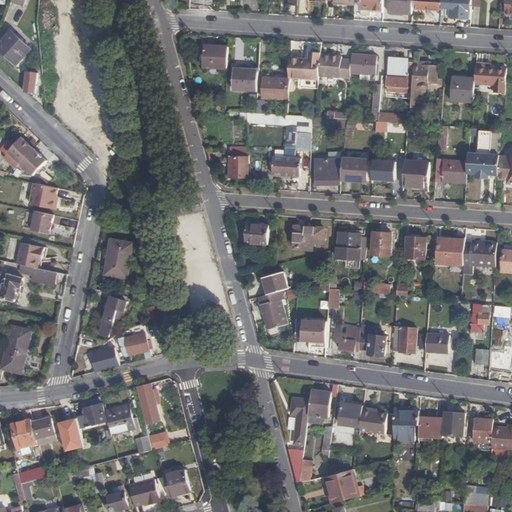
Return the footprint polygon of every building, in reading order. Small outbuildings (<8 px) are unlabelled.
[(356,0),(356,5),(356,11),(362,11),(361,15),(370,16),(371,12),(384,12),(384,0),(356,0)] [(413,11),(413,0),(391,0),(391,13),(402,14),(403,11),(413,11)] [(415,0),(415,8),(443,10),(443,0),(415,0)] [(469,9),(472,9),(473,0),(452,0),(451,19),(469,20),(469,9)] [(0,43),(0,48),(17,64),(30,49),(11,32),(0,43)] [(228,68),(229,46),(204,45),(204,68),(228,68)] [(415,62),(415,49),(407,49),(407,57),(407,61),(415,62)] [(352,73),(353,61),(343,60),(343,57),(321,55),(321,57),(319,78),(351,80),(352,73)] [(353,61),(352,73),(361,74),(361,79),(376,80),(376,75),(377,57),(353,55),(353,61)] [(321,57),(309,56),(309,60),(291,59),(290,78),(319,79),(319,78),(321,57)] [(414,64),(415,62),(407,61),(402,61),(403,57),(396,56),(396,60),(390,60),(388,91),(412,93),(413,87),(414,64)] [(419,64),(414,64),(413,87),(412,93),(411,108),(426,109),(427,90),(428,90),(429,90),(429,89),(430,89),(430,88),(430,87),(430,86),(431,86),(431,85),(434,85),(434,86),(437,86),(438,66),(420,65),(419,64)] [(506,94),(508,69),(491,68),(477,66),(476,79),(475,85),(495,86),(495,93),(506,94)] [(258,92),(259,73),(249,73),(249,71),(235,69),(233,91),(258,92)] [(26,92),(35,93),(37,73),(28,72),(26,92)] [(264,98),(289,99),(290,79),(265,78),(264,98)] [(453,101),(474,103),(475,85),(476,79),(468,78),(455,78),(454,78),(453,101)] [(381,95),(381,85),(375,84),(373,121),(377,121),(379,122),(380,113),(381,95)] [(63,111),(107,151),(127,129),(83,89),(63,111)] [(257,100),(256,113),(267,114),(267,102),(265,102),(265,100),(257,100)] [(256,114),(247,113),(248,124),(297,127),(297,133),(312,134),(312,117),(288,115),(267,114),(256,114)] [(409,124),(410,124),(410,115),(384,113),(380,113),(379,122),(409,124)] [(328,118),(323,118),(323,124),(322,126),(346,128),(346,120),(336,119),(328,118)] [(503,130),(511,130),(511,122),(504,122),(503,130)] [(448,127),(441,126),(439,150),(446,150),(448,127)] [(468,162),(468,174),(477,174),(477,172),(490,173),(490,175),(499,176),(500,157),(500,156),(490,155),(492,133),(481,132),(481,135),(479,154),(469,154),(468,162)] [(7,151),(32,174),(45,160),(20,136),(7,151)] [(250,157),(249,147),(231,147),(230,177),(247,177),(248,157),(250,157)] [(499,176),(499,178),(511,178),(511,151),(511,158),(500,157),(499,176)] [(302,155),(300,179),(311,180),(312,156),(302,155)] [(274,174),(300,176),(301,159),(274,158),(274,174)] [(318,184),(342,184),(342,182),(342,179),(344,159),(329,159),(329,165),(317,166),(318,184)] [(368,160),(344,159),(342,179),(355,180),(366,181),(368,160)] [(438,160),(436,182),(467,183),(468,174),(468,162),(438,160)] [(373,179),(392,180),(396,180),(397,162),(375,161),(373,179)] [(405,186),(428,188),(430,163),(406,161),(405,186)] [(58,198),(60,188),(35,183),(31,204),(58,210),(61,199),(58,198)] [(53,225),(55,216),(37,212),(33,231),(51,235),(53,225)] [(270,225),(256,224),(248,224),(247,243),(268,244),(270,225)] [(292,247),(296,247),(298,228),(306,228),(306,225),(293,225),(292,247)] [(298,228),(296,247),(313,248),(313,242),(324,242),(325,230),(306,228),(298,228)] [(340,258),(362,259),(363,237),(363,233),(341,232),(340,258)] [(374,253),(391,255),(392,233),(375,232),(374,253)] [(407,258),(425,259),(427,238),(409,237),(407,258)] [(467,243),(467,240),(449,239),(440,238),(439,264),(465,266),(467,243)] [(111,264),(108,264),(106,275),(129,278),(134,243),(114,240),(111,264)] [(18,263),(23,265),(36,267),(38,260),(41,247),(23,243),(18,263)] [(497,266),(499,243),(488,243),(488,245),(474,244),(467,243),(465,266),(465,273),(474,273),(474,265),(494,267),(497,266)] [(511,273),(511,252),(504,252),(503,272),(511,273)] [(51,284),(54,271),(39,268),(36,267),(23,265),(22,271),(34,275),(33,279),(51,284)] [(0,277),(0,296),(0,297),(4,283),(6,283),(9,274),(1,272),(0,277)] [(282,291),(289,289),(284,272),(265,278),(270,294),(282,291)] [(161,275),(164,292),(174,290),(177,290),(173,273),(161,275)] [(0,297),(15,301),(19,287),(22,288),(24,277),(9,274),(6,283),(4,283),(0,297)] [(329,277),(321,279),(320,291),(331,291),(332,289),(332,276),(329,277)] [(270,294),(265,278),(261,279),(266,295),(270,294)] [(290,282),(292,288),(299,286),(297,280),(290,282)] [(365,292),(391,294),(392,285),(366,281),(365,292)] [(410,285),(399,284),(398,295),(409,296),(410,285)] [(126,291),(101,289),(100,297),(111,299),(102,326),(112,329),(116,316),(121,318),(124,310),(125,311),(128,301),(123,300),(126,291)] [(340,289),(332,289),(331,291),(331,301),(330,307),(341,308),(342,290),(340,289)] [(174,290),(164,292),(165,299),(175,298),(174,290)] [(265,305),(263,305),(268,328),(288,323),(282,300),(283,299),(283,296),(282,291),(270,294),(266,295),(263,296),(265,305)] [(472,303),(463,302),(462,310),(471,311),(472,303)] [(489,324),(491,305),(475,304),(472,332),(477,333),(477,338),(484,339),(485,324),(489,324)] [(148,309),(153,326),(161,324),(157,306),(148,309)] [(453,326),(461,326),(462,311),(455,310),(453,326)] [(313,340),(328,341),(329,322),(305,320),(304,340),(313,340)] [(146,359),(151,358),(146,334),(150,333),(147,323),(129,327),(130,330),(125,331),(126,332),(117,334),(124,353),(125,355),(129,354),(129,355),(144,352),(146,359)] [(383,328),(362,325),(362,326),(362,328),(362,333),(361,350),(370,350),(370,354),(386,356),(389,336),(382,335),(383,328)] [(28,340),(30,331),(14,327),(11,337),(19,338),(28,340)] [(341,349),(360,351),(361,350),(362,333),(362,328),(350,327),(349,334),(340,333),(340,341),(342,341),(341,349)] [(417,329),(396,327),(394,351),(415,353),(417,329)] [(28,340),(35,342),(38,332),(30,331),(28,340)] [(450,336),(428,334),(427,352),(449,353),(450,336)] [(11,337),(4,368),(21,371),(28,340),(19,338),(11,337)] [(27,376),(35,342),(28,340),(21,371),(4,368),(3,371),(27,376)] [(90,347),(92,356),(95,355),(101,350),(105,347),(104,345),(102,345),(102,344),(90,347)] [(92,356),(96,371),(100,370),(120,365),(118,355),(116,349),(106,351),(105,347),(101,350),(95,355),(92,356)] [(476,363),(488,364),(488,350),(477,349),(476,363)] [(493,369),(511,371),(511,365),(511,362),(493,360),(493,369)] [(161,421),(152,385),(139,388),(146,413),(143,414),(145,422),(151,421),(152,424),(161,421)] [(332,393),(313,390),(312,400),(310,415),(323,417),(329,418),(332,393)] [(296,444),(306,445),(309,422),(310,415),(312,400),(296,399),(294,414),(300,415),(296,444)] [(364,408),(365,407),(345,404),(342,424),(362,427),(364,408)] [(107,422),(103,405),(86,409),(88,416),(80,418),(82,428),(107,422)] [(130,406),(106,412),(111,430),(112,436),(136,430),(137,433),(141,432),(137,419),(134,419),(130,406)] [(374,409),(364,408),(362,427),(361,431),(377,433),(388,435),(390,414),(381,412),(373,411),(374,409)] [(420,410),(396,410),(396,440),(416,440),(416,426),(420,426),(420,418),(420,410)] [(465,414),(445,413),(445,419),(444,434),(464,435),(465,414)] [(310,415),(309,422),(322,424),(323,417),(310,415)] [(494,428),(494,418),(489,418),(489,417),(485,417),(485,420),(476,420),(475,441),(493,442),(494,428)] [(51,418),(33,423),(37,440),(46,438),(55,435),(51,418)] [(445,419),(420,418),(420,426),(419,437),(444,438),(444,434),(445,419)] [(33,423),(33,420),(14,425),(20,449),(39,444),(37,440),(33,423)] [(326,426),(322,450),(330,451),(334,427),(326,426)] [(508,429),(494,428),(493,442),(493,445),(511,446),(511,426),(509,426),(508,429)] [(112,436),(111,430),(106,432),(109,444),(114,443),(112,436)] [(153,450),(151,445),(149,437),(142,438),(145,452),(153,450)] [(37,440),(39,444),(39,446),(47,443),(46,438),(37,440)] [(157,449),(169,446),(168,441),(151,445),(153,450),(157,449)] [(290,452),(298,484),(301,483),(304,459),(305,451),(296,450),(290,452)] [(304,459),(301,483),(311,481),(313,461),(304,459)] [(338,472),(336,464),(329,466),(331,474),(338,472)] [(38,480),(47,478),(44,468),(36,471),(38,480)] [(80,479),(85,478),(92,476),(90,469),(78,473),(80,479)] [(36,470),(20,474),(22,485),(34,482),(38,480),(36,471),(36,470)] [(164,476),(170,498),(192,492),(185,470),(172,474),(164,476)] [(329,476),(337,503),(359,497),(352,470),(329,476)] [(102,473),(95,475),(99,492),(105,491),(102,473)] [(20,474),(14,475),(20,496),(25,495),(22,485),(20,474)] [(87,487),(94,485),(92,476),(85,478),(87,487)] [(326,477),(334,503),(337,503),(329,476),(327,477),(326,477)] [(133,496),(136,509),(159,503),(160,510),(168,507),(160,480),(153,482),(154,485),(135,490),(136,496),(133,496)] [(35,486),(34,482),(22,485),(25,495),(26,501),(33,499),(30,488),(35,486)] [(113,511),(128,508),(122,485),(116,487),(117,493),(106,496),(110,511),(113,511)] [(417,499),(420,499),(426,500),(426,489),(418,489),(417,499)] [(465,503),(489,505),(489,495),(466,493),(465,503)] [(436,503),(436,501),(426,500),(420,499),(419,511),(432,511),(433,503),(436,503)] [(394,507),(416,509),(417,503),(394,501),(394,507)] [(452,511),(454,503),(442,502),(440,509),(452,511)]
